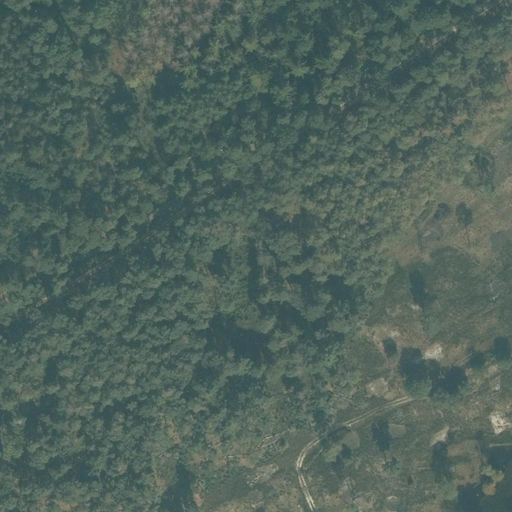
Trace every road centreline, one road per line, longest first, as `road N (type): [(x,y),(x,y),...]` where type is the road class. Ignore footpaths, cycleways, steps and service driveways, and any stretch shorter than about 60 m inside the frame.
road 1 (track): [(498,0),(0,325)]
road 2 (track): [(511,331),(296,456),(315,511)]
